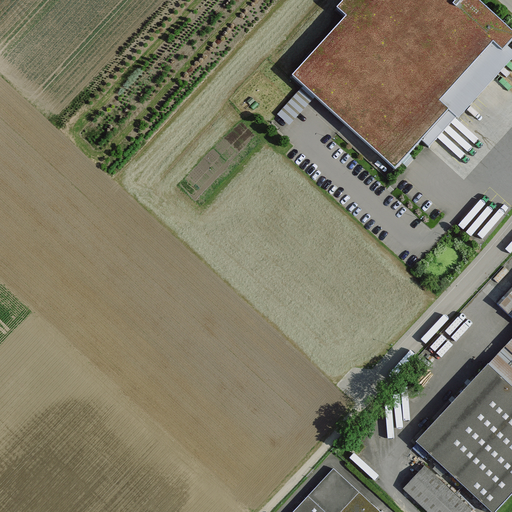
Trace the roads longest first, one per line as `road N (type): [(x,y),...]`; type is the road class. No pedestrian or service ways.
road 1 (residential): [(364,399),(511,231)]
road 2 (track): [(260,511),(364,399)]
